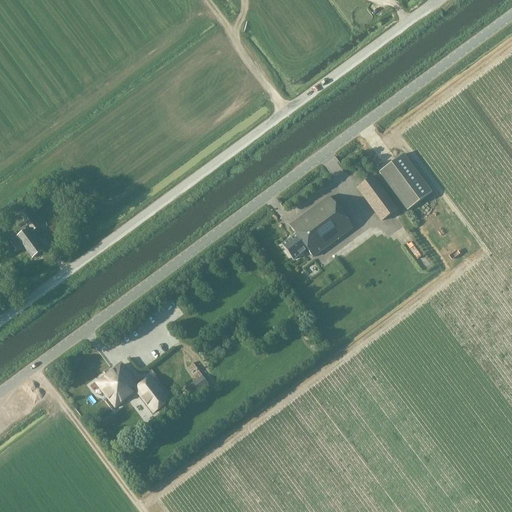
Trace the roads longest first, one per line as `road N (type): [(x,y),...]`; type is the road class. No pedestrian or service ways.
road 1 (tertiary): [(0,391),(511,14)]
road 2 (unclassified): [(0,320),(437,0)]
road 3 (track): [(145,511),(33,366)]
